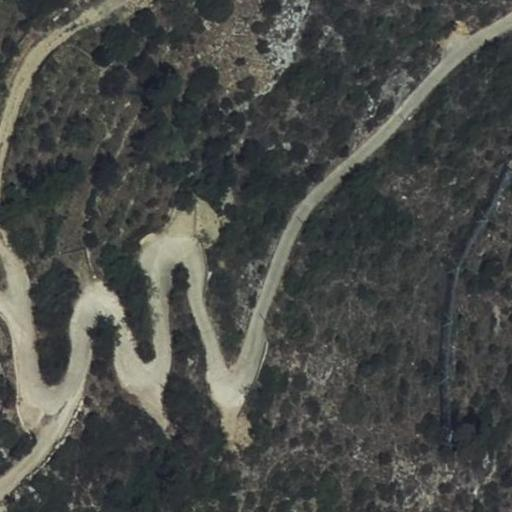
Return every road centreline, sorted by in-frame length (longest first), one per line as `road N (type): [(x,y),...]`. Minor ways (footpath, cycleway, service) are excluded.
road 1 (track): [(56,417),(76,368),(83,308),(94,301),(115,315),(127,372),(145,382),(162,368),(153,270),(167,247),(190,258),(216,371),(227,382),(243,376),(299,211),(459,56),(511,16)]
road 2 (track): [(0,175),(19,85),(49,48),(121,0)]
road 3 (track): [(56,417),(39,414),(15,314),(0,299)]
